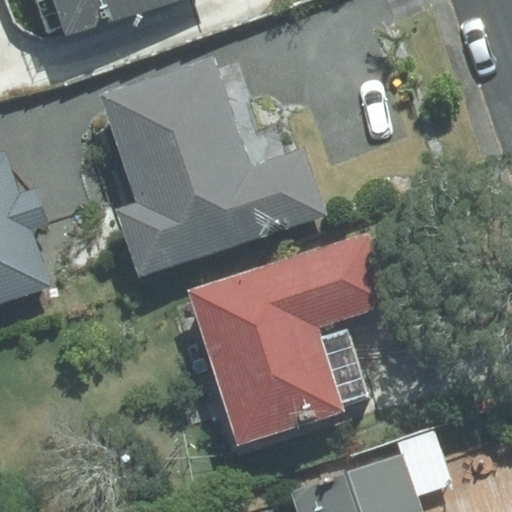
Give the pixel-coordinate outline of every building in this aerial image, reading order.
[(48,0),(61,47),(140,25),(147,51),(213,33),(203,0),(48,0)] [(316,4),(246,26),(275,118),(345,95),(316,4)] [(252,173),(216,56),(97,92),(133,210),(122,213),(142,279),(328,224),(308,156),(252,173)] [(387,311),(370,237),(189,295),(239,453),(344,420),(340,410),(374,399),(350,323),(387,311)] [(424,511),(406,458),(290,498),(294,511),(424,511)]
